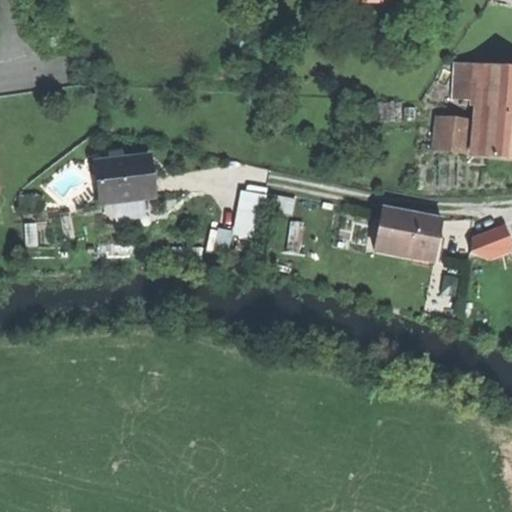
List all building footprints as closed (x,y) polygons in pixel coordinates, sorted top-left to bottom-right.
[(470,99),(480,100),(484,66),(473,65),(470,99)] [(511,132),(511,68),(484,66),(480,100),(477,129),(511,132)] [(436,152),(466,154),(469,125),(439,122),(436,152)] [(511,132),(477,129),(475,157),(511,160),(511,132)] [(147,159),(96,165),(101,205),(152,199),(149,179),(147,159)] [(84,171),(62,172),(62,194),(85,193),(84,171)] [(241,183),(232,235),(255,239),(264,186),(241,183)] [(412,216),(383,210),(374,253),(434,265),(443,222),(412,216)]
